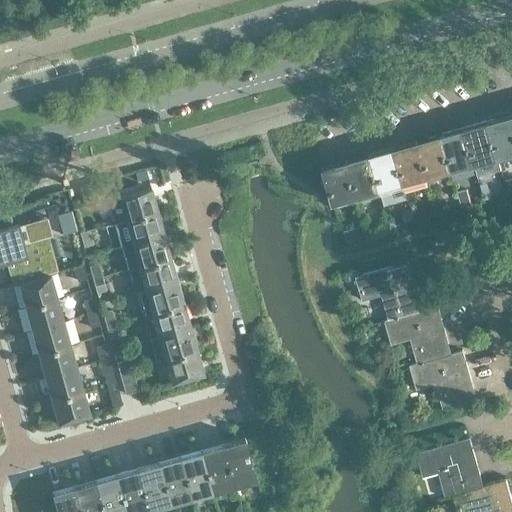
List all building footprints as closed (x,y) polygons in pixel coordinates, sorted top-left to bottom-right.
[(511,152),(511,117),(511,114),(496,118),(495,119),(495,122),(488,124),(498,156),(511,152)] [(498,156),(488,124),(488,121),(471,125),(472,128),(465,130),(474,163),(498,156)] [(474,163),(465,130),(464,127),(448,132),(449,135),(441,137),(451,170),(474,163)] [(451,170),(441,137),(441,134),(440,134),(424,138),(425,141),(418,143),(427,176),(451,170)] [(427,176),(418,143),(417,141),(401,145),(401,146),(394,148),(403,183),(427,176)] [(403,183),(394,148),(394,147),(378,152),(378,154),(371,156),(380,189),(403,183)] [(380,189),(371,156),(370,154),(355,158),(354,158),(355,161),(348,163),(356,196),(380,189)] [(356,196),(348,163),(347,160),(331,165),(331,166),(324,168),(324,167),(323,167),(333,203),(356,196)] [(146,168),(134,171),(137,180),(149,177),(146,168)] [(120,196),(126,219),(157,211),(151,188),(151,187),(120,196)] [(468,189),(458,192),(462,207),(472,205),(468,189)] [(157,210),(157,211),(126,219),(115,222),(122,246),(164,234),(157,211),(158,211),(157,210)] [(411,210),(400,213),(403,224),(414,221),(411,210)] [(85,217),(77,219),(81,232),(89,230),(85,217)] [(17,225),(0,229),(0,263),(6,262),(9,272),(16,270),(20,281),(48,274),(41,247),(24,251),(17,225)] [(353,228),(342,231),(345,242),(356,239),(353,228)] [(93,243),(89,230),(81,232),(84,246),(93,243)] [(164,233),(164,234),(122,246),(128,269),(139,266),(171,257),(170,257),(164,234),(164,233)] [(171,257),(139,266),(146,289),(177,280),(170,257),(171,257)] [(408,275),(413,274),(409,261),(356,276),(363,300),(364,300),(363,298),(381,293),(389,319),(418,310),(408,275)] [(102,276),(99,263),(90,265),(94,279),(102,276)] [(78,280),(86,278),(87,278),(83,264),(75,267),(78,280)] [(57,297),(50,274),(19,282),(19,283),(20,283),(26,306),(25,306),(26,306),(57,297)] [(106,290),(102,276),(94,279),(97,292),(106,290)] [(177,280),(146,289),(137,291),(143,315),(152,312),(184,303),(183,303),(177,281),(177,280)] [(63,320),(57,297),(26,306),(26,307),(26,306),(32,329),(63,320)] [(96,311),(92,298),(84,300),(88,314),(96,311)] [(184,304),(184,303),(152,312),(159,335),(190,327),(190,326),(183,304),(184,304)] [(438,305),(418,310),(389,319),(385,320),(392,344),(393,343),(392,342),(411,337),(418,362),(447,354),(437,319),(442,318),(438,305)] [(111,309),(103,311),(107,325),(115,322),(111,309)] [(91,327),(99,325),(100,325),(96,311),(88,314),(91,327)] [(70,344),(63,320),(32,329),(32,330),(33,330),(39,352),(38,352),(39,352),(70,344)] [(119,336),(115,322),(107,325),(110,338),(119,336)] [(196,349),(190,327),(159,335),(166,359),(196,350),(197,350),(197,349),(196,349)] [(97,346),(101,359),(109,357),(105,343),(97,346)] [(76,367),(70,344),(39,352),(39,353),(45,375),(45,376),(76,367)] [(203,372),(196,350),(166,359),(172,382),(203,373),(203,372)] [(463,350),(447,354),(418,362),(410,364),(417,388),(418,388),(417,387),(436,382),(443,408),(477,399),(477,398),(472,399),(462,364),(467,363),(463,350)] [(113,370),(109,357),(101,359),(105,372),(113,370)] [(129,358),(117,362),(119,372),(132,368),(129,358)] [(83,390),(76,367),(45,376),(46,376),(52,398),(51,398),(52,399),(83,390)] [(137,391),(138,390),(132,368),(119,372),(126,394),(127,393),(136,390),(137,391)] [(89,413),(83,390),(52,399),(58,421),(58,422),(89,413)] [(113,407),(122,404),(118,390),(109,393),(113,407)] [(222,443),(223,444),(234,485),(256,478),(245,437),(222,443)] [(470,437),(416,452),(424,477),(425,477),(424,476),(442,471),(450,497),(454,496),(453,495),(478,488),(483,485),(479,470),(474,471),(472,465),(477,464),(470,437)] [(234,485),(223,444),(222,443),(201,449),(201,450),(212,491),(234,485)] [(212,491),(201,450),(201,449),(180,455),(180,456),(190,497),(212,491)] [(190,497),(180,456),(180,455),(157,461),(159,467),(169,503),(190,497)] [(169,503),(159,467),(157,461),(138,467),(138,468),(148,509),(169,503)] [(137,511),(148,509),(138,468),(138,467),(116,473),(116,474),(126,511),(137,511)] [(126,511),(116,474),(116,473),(95,479),(95,480),(104,511),(126,511)] [(104,511),(95,480),(95,479),(74,485),(74,486),(80,511),(104,511)] [(506,479),(504,480),(485,485),(483,485),(478,488),(453,495),(454,496),(454,498),(452,499),(455,506),(457,506),(458,511),(510,511),(505,493),(510,492),(506,479)] [(80,511),(74,486),(74,485),(51,491),(57,511),(80,511)]
